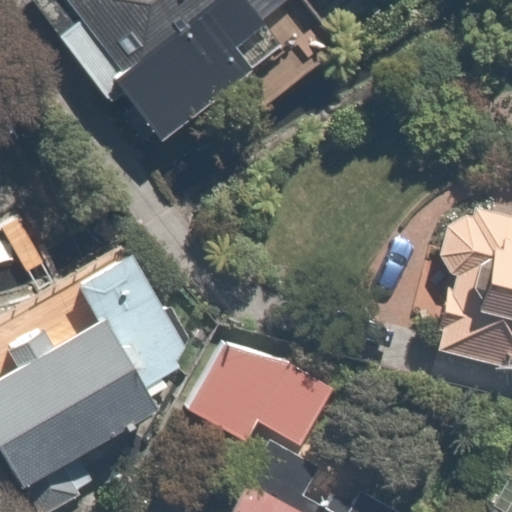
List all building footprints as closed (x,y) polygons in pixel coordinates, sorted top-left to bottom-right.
[(77,0),(91,17),(66,37),(100,81),(110,73),(166,143),(294,41),(265,4),(270,0),(77,0)] [(511,219),(454,204),(438,266),(462,272),(442,348),(511,366),(511,219)] [(79,282),(105,330),(0,387),(0,439),(39,511),(77,511),(115,492),(97,458),(178,414),(166,394),(214,368),(148,245),(79,282)] [(344,385),(227,336),(214,368),(193,417),(254,443),(262,423),(319,447),(344,385)] [(310,511),(257,482),(240,511),(310,511)]
